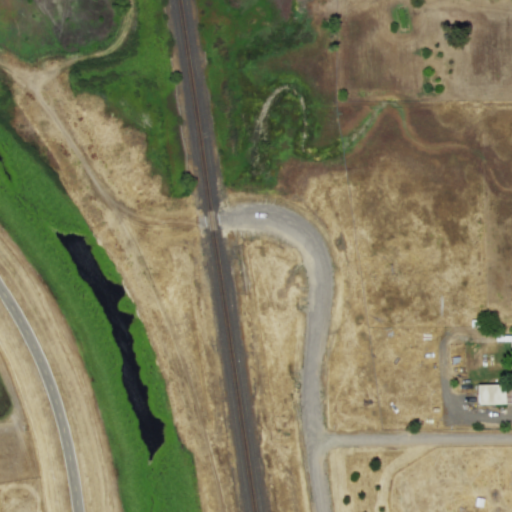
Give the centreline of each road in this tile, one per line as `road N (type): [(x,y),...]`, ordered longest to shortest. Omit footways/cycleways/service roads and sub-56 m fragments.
road 1 (residential): [(322,287),(325,258),(298,231),(259,217),(161,224),(115,205),(0,61)]
road 2 (tertiary): [(76,511),(49,384),(0,291)]
road 3 (residential): [(317,441),(511,439)]
